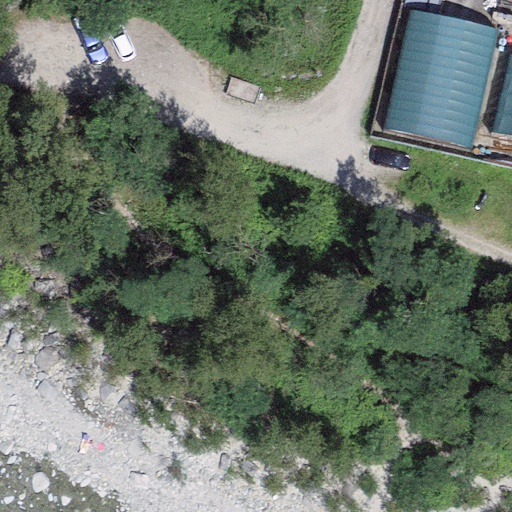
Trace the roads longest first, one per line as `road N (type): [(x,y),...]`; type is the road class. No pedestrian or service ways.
road 1 (track): [(511,262),(322,178),(0,60)]
road 2 (residential): [(367,0),(322,178)]
